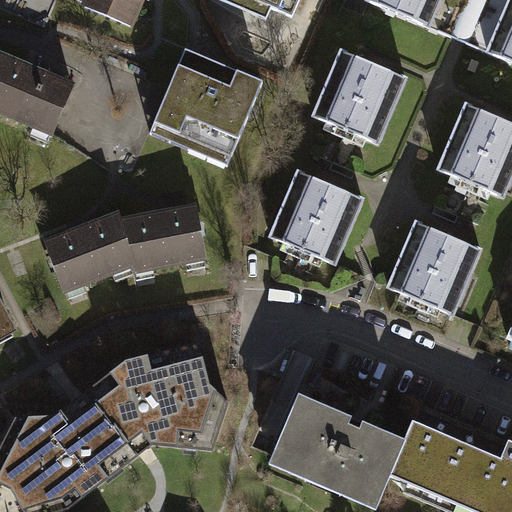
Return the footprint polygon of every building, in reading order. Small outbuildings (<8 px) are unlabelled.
[(85,0),(80,12),(133,34),(147,0),(85,0)] [(248,0),(293,19),(300,0),(248,0)] [(449,37),(463,3),(454,0),(364,0),(364,1),(449,37)] [(511,0),(487,0),(482,12),(511,24),(511,0)] [(511,64),(511,24),(482,12),(468,45),(511,64)] [(341,52),(313,118),(377,145),(405,79),(341,52)] [(206,69),(177,56),(142,137),(221,170),(256,90),(206,69)] [(67,86),(0,59),(0,121),(46,140),(67,86)] [(511,126),(464,107),(438,169),(504,197),(511,177),(511,126)] [(295,175),(269,239),(336,266),(362,202),(295,175)] [(165,214),(112,223),(128,273),(130,276),(199,263),(190,210),(165,214)] [(55,299),(128,273),(112,223),(111,217),(78,229),(35,244),(55,299)] [(414,224),(388,289),(454,315),(480,251),(414,224)] [(0,341),(15,334),(0,304),(0,341)] [(511,311),(500,340),(511,344),(511,311)] [(104,414),(134,456),(149,445),(208,450),(224,404),(205,385),(194,343),(121,361),(83,391),(102,416),(104,414)] [(102,416),(83,391),(75,397),(50,416),(12,418),(0,440),(0,486),(6,490),(19,511),(52,511),(65,508),(134,456),(104,414),(102,416)] [(385,476),(401,440),(295,395),(269,455),(302,470),(299,479),(338,495),(342,487),(375,500),(385,476)] [(409,420),(401,440),(385,476),(471,511),(511,511),(511,429),(510,429),(498,457),(508,461),(504,470),(412,431),(416,423),(409,420)]
